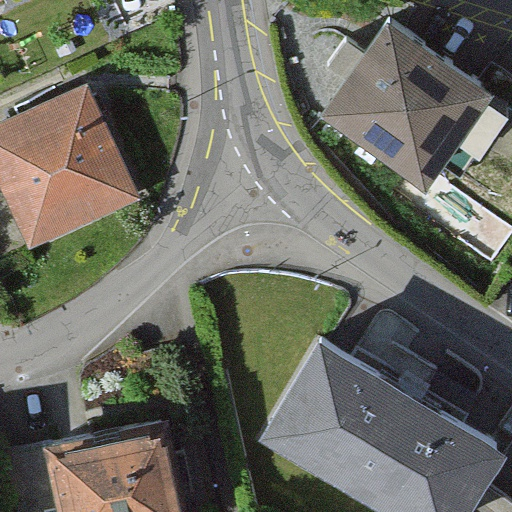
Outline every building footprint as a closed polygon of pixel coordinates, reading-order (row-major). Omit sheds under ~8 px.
[(479,79),(382,4),(311,96),(412,173),(450,124),(511,173),(511,71),(494,58),(479,79)] [(83,77),(0,113),(0,188),(22,237),(132,189),(83,77)] [(511,238),(496,264),(511,274),(511,238)] [(444,511),(491,420),(304,326),(251,430),(415,511),(444,511)] [(149,414),(41,441),(58,511),(165,511),(173,510),(149,414)]
